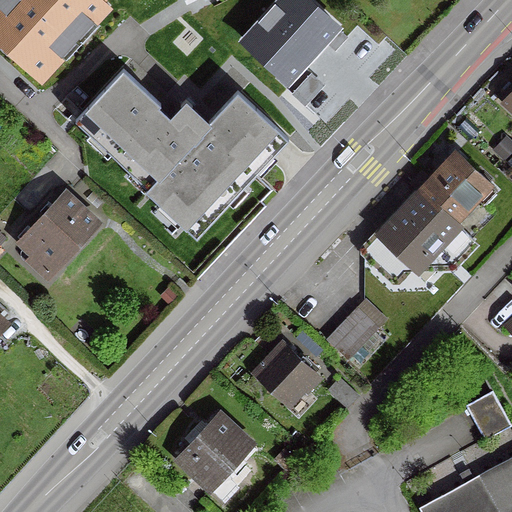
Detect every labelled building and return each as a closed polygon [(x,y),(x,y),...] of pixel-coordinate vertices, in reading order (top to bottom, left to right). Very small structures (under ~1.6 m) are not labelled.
[(100,5),(104,0),(0,0),(0,41),(41,81),(107,12),(100,5)] [(287,86),(342,28),(311,0),(277,0),(239,41),(287,86)] [(152,194),(150,197),(196,240),(285,144),(239,102),(211,132),(187,110),(173,125),(123,79),(79,126),(152,194)] [(511,81),(497,97),(511,110),(511,81)] [(503,138),(493,149),(501,157),(511,146),(503,138)] [(455,152),(363,250),(394,280),(423,249),(439,265),(450,264),(472,240),(452,222),(473,199),(480,206),(495,190),(455,152)] [(46,275),(95,222),(63,194),(51,207),(47,204),(39,213),(42,217),(19,242),(34,255),(29,260),(46,275)] [(355,307),(324,339),(346,360),(377,328),(355,307)] [(275,360),(270,356),(253,374),(286,404),(302,387),(297,383),(309,369),(286,348),(275,360)] [(338,378),(326,390),(345,408),(357,395),(338,378)] [(495,400),(469,414),(483,440),(509,426),(495,400)] [(216,414),(177,457),(223,499),(235,486),(222,474),(249,445),(216,414)] [(283,449),(274,459),(285,470),(294,460),(283,449)] [(511,455),(417,507),(419,511),(506,511),(511,509),(511,455)]
